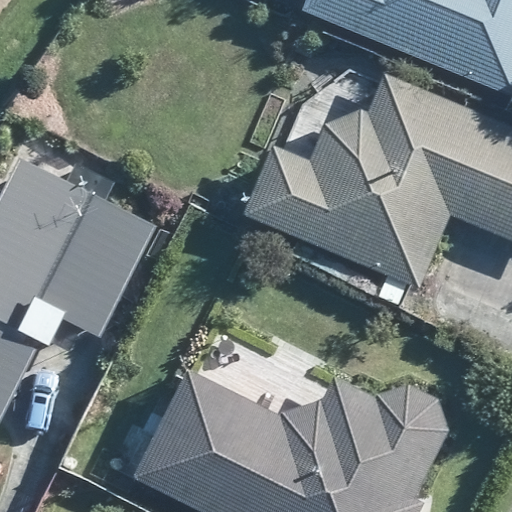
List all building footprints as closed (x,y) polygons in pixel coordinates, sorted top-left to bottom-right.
[(511,0),(298,0),(295,8),(506,94),(510,85),(511,79),(511,0)] [(511,129),(423,92),(375,72),(358,112),(351,109),(318,123),(302,161),(277,150),(262,144),(241,194),(233,210),(291,235),(379,272),(370,294),(389,302),(399,280),(411,286),(441,211),(454,217),(511,240),(511,129)] [(57,183),(11,159),(7,157),(0,170),(0,390),(25,342),(7,333),(9,330),(36,344),(52,313),(87,332),(117,273),(142,228),(57,183)] [(240,382),(249,375),(252,363),(245,352),(233,351),(222,358),(221,370),(228,380),(240,382)] [(369,394),(326,373),(313,398),(273,412),(178,364),(155,411),(124,474),(199,511),(409,511),(415,502),(405,497),(413,484),(439,430),(429,399),(399,383),(369,394)]
